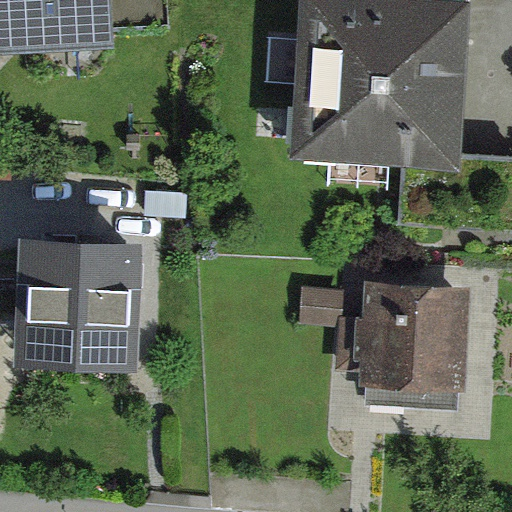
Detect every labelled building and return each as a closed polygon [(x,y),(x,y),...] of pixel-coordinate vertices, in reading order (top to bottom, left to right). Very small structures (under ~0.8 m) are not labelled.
[(0,0),(0,35),(115,30),(113,0),(0,0)] [(459,10),(310,1),(301,148),(450,157),(459,10)] [(144,225),(22,219),(15,350),(138,356),(144,225)] [(340,326),(344,294),(309,290),(305,322),(340,326)] [(461,294),(377,290),(373,378),(457,382),(461,294)]
